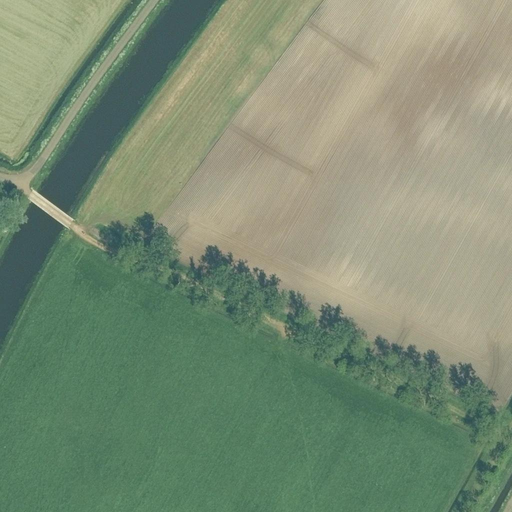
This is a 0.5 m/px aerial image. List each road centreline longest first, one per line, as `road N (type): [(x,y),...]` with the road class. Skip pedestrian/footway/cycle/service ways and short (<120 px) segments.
road 1 (track): [(508,434),(70,225)]
road 2 (unclassified): [(17,186),(154,0)]
